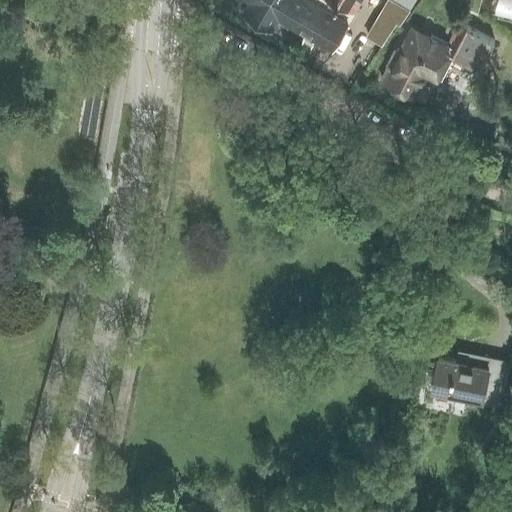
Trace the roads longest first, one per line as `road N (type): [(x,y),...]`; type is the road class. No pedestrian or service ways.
road 1 (unclassified): [(511,202),(474,191),(156,22)]
road 2 (secondary): [(92,388),(126,234),(156,22)]
road 3 (secondary): [(92,388),(47,511)]
road 4 (secondary): [(74,511),(92,388)]
